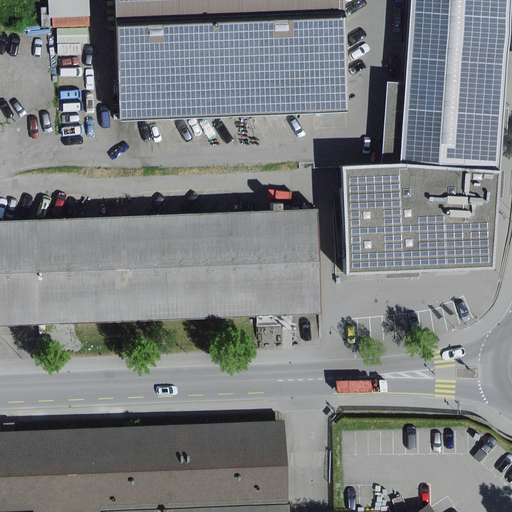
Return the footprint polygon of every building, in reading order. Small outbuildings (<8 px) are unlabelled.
[(50,0),(52,26),(91,23),(89,0),(50,0)] [(119,0),(124,120),(350,113),(346,0),(119,0)] [(340,168),(345,273),(393,272),(490,270),(509,0),(410,0),(401,166),(340,168)] [(384,80),(383,136),(398,136),(398,80),(384,80)] [(0,326),(317,313),(313,211),(0,224),(0,326)] [(0,431),(0,511),(290,511),(287,419),(0,431)]
